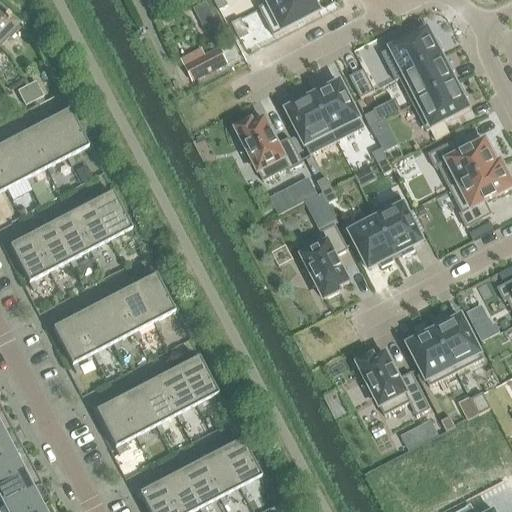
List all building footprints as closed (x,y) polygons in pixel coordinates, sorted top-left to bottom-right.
[(224,0),(218,0),(214,2),(220,13),(229,8),(224,0)] [(282,0),(260,11),(274,38),(320,14),(315,4),(318,2),(317,0),(282,0)] [(265,0),(268,6),(260,10),(260,11),(282,0),(265,0)] [(0,48),(17,31),(1,16),(4,13),(0,9),(0,48)] [(241,21),(232,26),(238,36),(247,32),(241,21)] [(443,60),(440,55),(444,53),(437,41),(434,43),(428,32),(382,56),(396,84),(405,79),(443,60)] [(185,69),(193,83),(227,66),(219,51),(185,69)] [(456,86),(451,76),(455,74),(448,62),(445,64),(443,60),(405,79),(396,84),(400,82),(413,108),(418,105),(456,86)] [(375,94),(364,73),(350,80),(361,101),(375,94)] [(43,98),(35,83),(27,88),(34,103),(43,98)] [(364,131),(341,85),(330,90),(329,87),(316,93),(318,97),(314,99),(338,145),(364,131)] [(470,112),(464,102),(468,100),(462,88),(458,90),(456,86),(418,105),(413,108),(427,134),(470,112)] [(34,103),(27,88),(17,93),(25,108),(34,103)] [(338,145),(314,99),(309,101),(307,98),(295,104),(297,108),(287,113),(311,159),(338,145)] [(88,150),(68,112),(47,123),(67,161),(70,167),(74,165),(71,159),(88,150)] [(379,125),(374,114),(365,119),(371,130),(379,125)] [(304,167),(289,137),(277,144),(273,136),(272,136),(265,122),(254,128),(252,124),(237,132),(245,147),(241,149),(250,167),(254,164),(264,184),(289,172),(290,174),(304,167)] [(67,161),(47,123),(27,134),(46,172),(50,178),(54,176),(51,169),(67,161)] [(385,135),(379,125),(371,130),(376,140),(385,135)] [(46,172),(27,134),(7,144),(26,182),(30,189),(34,186),(31,180),(46,172)] [(26,182),(7,144),(0,147),(0,180),(6,193),(9,199),(14,197),(10,190),(26,182)] [(498,167),(494,160),(497,158),(490,145),(487,146),(486,144),(472,151),(472,150),(460,156),(454,144),(429,158),(436,171),(438,170),(451,193),(502,166),(501,165),(498,167)] [(388,163),(382,152),(373,156),(379,167),(388,163)] [(393,173),(390,168),(388,163),(379,167),(384,178),(393,173)] [(511,191),(511,185),(511,184),(511,177),(508,169),(504,171),(502,166),(451,193),(462,216),(460,217),(467,231),(492,218),(486,206),(497,200),(497,199),(511,191)] [(86,167),(75,173),(81,184),(91,178),(86,167)] [(332,191),(326,180),(317,185),(323,196),(332,191)] [(309,182),(291,192),(299,208),(317,198),(309,182)] [(337,201),(332,191),(323,196),(328,206),(337,201)] [(131,232),(112,194),(91,205),(110,243),(113,250),(118,247),(114,241),(131,232)] [(423,245),(400,199),(373,213),(396,259),(401,256),(403,260),(415,254),(413,250),(423,245)] [(27,205),(16,211),(20,219),(31,213),(27,205)] [(110,243),(91,205),(70,216),(90,254),(93,260),(97,258),(94,252),(110,243)] [(396,259),(373,213),(372,213),(374,217),(347,230),(370,273),(380,267),(382,271),(394,265),(392,261),(396,259)] [(90,254),(70,216),(50,226),(69,264),(73,271),(77,269),(74,262),(90,254)] [(69,264),(50,226),(30,237),(49,275),(53,281),(57,279),(54,273),(69,264)] [(349,285),(342,271),(337,260),(349,253),(335,228),(322,235),(323,237),(298,250),(308,270),(304,272),(313,290),(317,288),(325,303),(340,295),(338,291),(349,285)] [(49,275),(30,237),(22,241),(9,249),(28,286),(30,285),(33,292),(37,290),(33,283),(49,275)] [(174,314),(155,277),(134,288),(153,326),(156,332),(161,330),(157,323),(174,314)] [(511,283),(498,291),(505,305),(508,303),(511,311),(511,283)] [(153,326),(134,288),(113,298),(133,336),(136,343),(140,340),(137,334),(153,326)] [(472,291),(457,299),(462,307),(477,300),(472,291)] [(133,336),(113,298),(93,309),(113,347),(116,353),(120,351),(117,344),(133,336)] [(500,336),(495,326),(492,328),(482,308),(467,316),(482,345),(500,336)] [(113,347),(93,309),(73,319),(92,357),(96,364),(100,361),(97,355),(113,347)] [(92,357),(73,319),(65,324),(52,331),(71,368),(73,367),(76,374),(80,372),(76,366),(92,357)] [(484,362),(462,320),(452,325),(450,321),(438,327),(440,331),(435,333),(447,358),(457,376),(484,362)] [(447,358),(435,333),(431,336),(429,332),(417,338),(419,342),(408,347),(430,390),(457,376),(447,358)] [(141,340),(136,343),(140,350),(145,347),(141,340)] [(430,412),(412,376),(400,382),(394,371),(386,357),(375,363),(373,359),(358,367),(366,382),(362,384),(371,401),(375,399),(385,419),(410,406),(417,419),(430,412)] [(218,397),(198,359),(177,370),(196,408),(199,414),(204,412),(200,406),(218,397)] [(196,408),(177,370),(157,381),(176,419),(179,425),(184,423),(180,416),(196,408)] [(176,419),(157,381),(136,391),(156,429),(159,436),(163,433),(160,427),(176,419)] [(156,429),(136,391),(116,402),(135,440),(139,446),(143,444),(140,437),(156,429)] [(483,396),(471,402),(479,418),(491,412),(483,396)] [(135,440),(116,402),(95,413),(97,417),(115,450),(116,449),(120,456),(123,454),(120,448),(135,440)] [(0,441),(12,435),(3,417),(0,418),(0,441)] [(456,431),(450,419),(441,424),(447,435),(456,431)] [(431,426),(424,429),(432,443),(439,440),(431,426)] [(0,464),(22,453),(12,435),(0,441),(0,464)] [(261,479),(241,441),(220,452),(239,491),(243,497),(247,495),(244,488),(261,479)] [(438,468),(453,497),(493,477),(476,446),(457,456),(449,442),(424,455),(433,471),(438,468)] [(239,491),(220,452),(200,463),(219,501),(222,507),(227,505),(223,499),(239,491)] [(0,487),(31,471),(22,453),(0,464),(0,487)] [(150,467),(146,460),(137,465),(140,472),(150,467)] [(219,501),(200,463),(180,474),(199,511),(204,511),(203,509),(219,501)] [(0,502),(3,509),(41,489),(31,471),(0,487),(0,502)] [(197,511),(199,511),(180,474),(159,484),(173,511),(197,511)] [(173,511),(159,484),(151,488),(138,495),(147,511),(173,511)] [(5,511),(41,511),(50,508),(41,489),(3,509),(5,511)]
